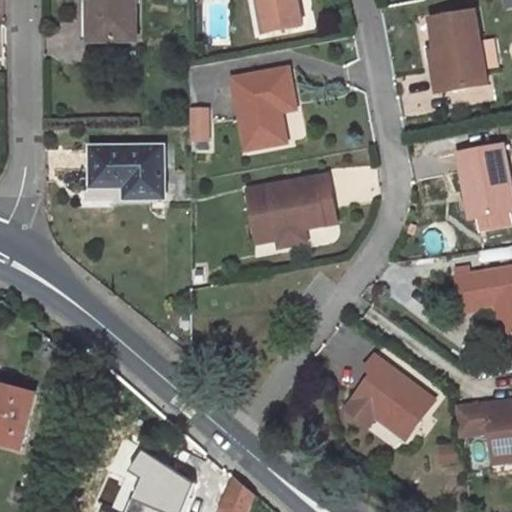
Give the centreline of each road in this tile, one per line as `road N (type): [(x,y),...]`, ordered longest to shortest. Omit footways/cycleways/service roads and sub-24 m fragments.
road 1 (residential): [(235,440),(376,253),(397,198),(357,0)]
road 2 (tertiary): [(0,250),(235,440)]
road 3 (residential): [(0,222),(25,166),(22,0)]
